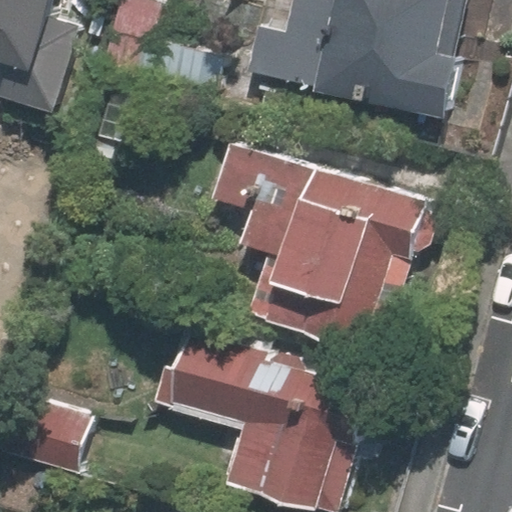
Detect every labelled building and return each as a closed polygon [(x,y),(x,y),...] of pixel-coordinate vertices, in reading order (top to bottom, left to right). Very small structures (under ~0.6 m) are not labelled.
[(137,0),(124,57),(232,83),(239,54),(171,38),(179,4),(162,0),(137,0)] [(461,50),(470,0),(312,0),(307,27),(281,22),(273,69),(473,105),(482,54),(461,50)] [(118,137),(154,146),(166,101),(130,91),(118,137)] [(412,344),(453,192),(244,136),(221,223),(285,240),(268,305),(412,344)] [(8,194),(0,224),(0,339),(21,345),(57,207),(8,194)] [(371,508),(406,376),(207,323),(185,405),(258,424),(245,474),(371,508)] [(26,450),(96,468),(112,410),(42,391),(26,450)]
